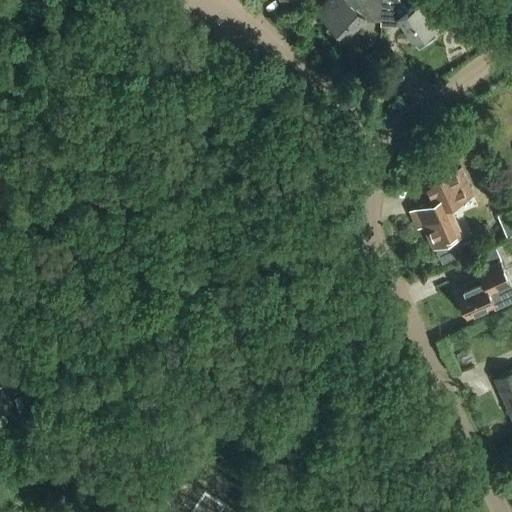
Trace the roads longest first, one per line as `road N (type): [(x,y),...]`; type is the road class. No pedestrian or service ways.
road 1 (residential): [(503,511),(382,257),(374,194),(391,139)]
road 2 (residential): [(391,139),(231,0)]
road 3 (residential): [(391,139),(511,47)]
